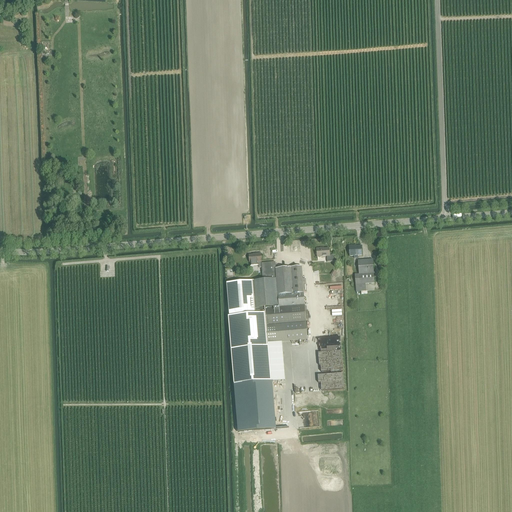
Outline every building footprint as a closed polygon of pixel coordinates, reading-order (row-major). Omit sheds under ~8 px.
[(348,250),(347,251),(348,253),(349,253),(349,256),(353,256),(353,258),(357,258),(357,256),(362,255),(361,246),(354,247),(354,246),(349,246),(349,250),(348,250)] [(317,257),(326,256),(327,262),(334,261),(333,255),(329,255),(329,248),(321,249),(321,248),(316,249),(317,257)] [(255,255),(249,255),(249,262),(250,262),(250,266),(258,265),(259,267),(260,268),(262,268),(261,264),(262,264),(261,262),(261,254),(255,254),(255,255)] [(358,275),(355,275),(356,285),(366,284),(375,284),(374,274),(373,273),(372,259),(357,260),(358,275)] [(263,280),(252,281),(254,309),(265,308),(278,307),(304,305),(304,293),(307,293),(305,279),(302,280),(302,267),(276,269),(275,263),(262,264),(261,264),(262,268),(263,280)] [(252,281),(227,283),(229,317),(228,317),(234,385),(238,433),(276,430),(276,429),(272,382),(271,382),(269,352),(268,344),(265,308),(254,309),(252,281)] [(269,333),(270,343),(310,340),(309,331),(269,333)] [(292,387),(293,394),(310,391),(309,384),(292,387)]
